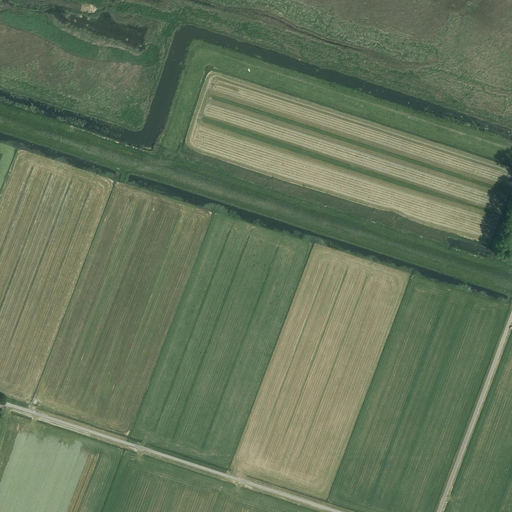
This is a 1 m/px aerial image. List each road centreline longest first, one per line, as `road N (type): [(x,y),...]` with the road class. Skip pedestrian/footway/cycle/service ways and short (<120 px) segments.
road 1 (unclassified): [(0,402),(335,511)]
road 2 (unclassified): [(437,511),(511,311)]
